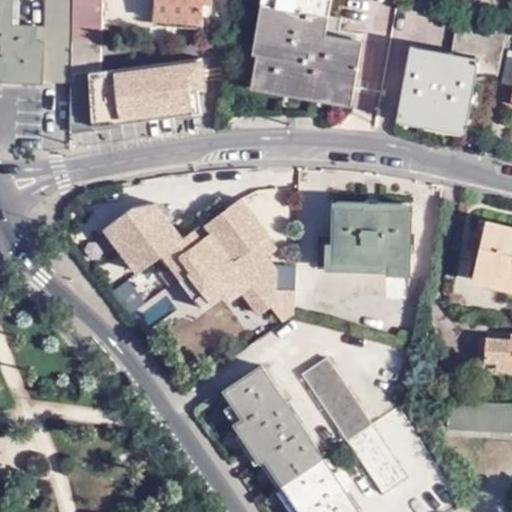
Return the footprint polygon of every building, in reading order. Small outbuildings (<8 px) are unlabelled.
[(72,41),(73,0),(45,0),(45,26),(13,24),(14,0),(0,0),(0,72),(3,74),(3,79),(72,83),(72,41)] [(103,0),(73,0),(72,41),(102,42),(103,0)] [(213,0),(156,0),(155,20),(203,24),(204,4),(213,4),(213,0)] [(253,80),(353,98),(363,46),(321,39),(327,0),(262,0),(253,55),(257,55),(253,80)] [(499,76),(508,29),(457,20),(452,51),(480,56),(479,62),(478,72),(499,76)] [(101,71),(102,42),(72,41),(72,83),(71,125),(201,108),(199,87),(203,86),(200,58),(101,71)] [(478,72),(479,62),(410,50),(399,113),(468,125),(478,72)] [(511,51),(509,50),(503,77),(511,78),(511,51)] [(352,107),(353,98),(253,80),(251,89),(352,107)] [(468,125),(399,113),(397,122),(466,134),(468,125)] [(167,265),(170,263),(181,278),(179,280),(200,308),(223,290),(230,299),(243,290),(260,313),(272,304),(284,320),(294,313),(295,291),(275,291),(275,270),(269,255),(277,249),(268,237),(271,235),(251,210),(239,219),(230,208),(207,225),(216,237),(195,253),(156,202),(132,206),(104,227),(139,272),(160,256),(167,265)] [(414,210),(333,206),(331,263),(388,265),(388,272),(412,274),(414,210)] [(511,225),(486,219),(472,281),(511,290),(511,225)] [(118,286),(127,310),(142,304),(132,280),(118,286)] [(511,339),(487,337),(485,362),(496,363),(496,370),(511,371),(511,332),(511,333),(511,339)] [(348,441),(373,424),(328,357),(303,373),(348,441)] [(266,459),(284,485),(324,458),(262,366),(225,390),(233,403),(244,419),(236,424),(261,462),(266,459)] [(511,432),(511,403),(449,400),(448,429),(511,432)] [(244,419),(233,403),(226,408),(236,424),(244,419)] [(409,477),(373,424),(348,441),(383,493),(409,477)] [(360,511),(324,458),(284,485),(302,511),(360,511)]
